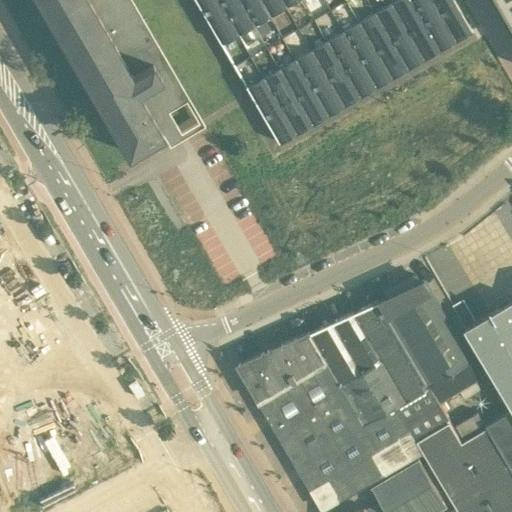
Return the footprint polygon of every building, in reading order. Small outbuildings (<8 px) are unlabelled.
[(36,0),(127,154),(161,134),(160,132),(164,129),(169,138),(176,134),(161,108),(182,95),(126,0),(36,0)] [(236,32),(217,0),(195,0),(200,7),(220,41),(236,32)] [(252,22),(239,0),(217,0),(236,32),(252,22)] [(268,13),(260,0),(239,0),(252,22),(268,13)] [(284,4),(281,0),(260,0),(268,13),(284,4)] [(389,0),(373,9),(407,68),(407,67),(407,66),(421,58),(422,59),(423,58),(389,0)] [(439,49),(409,0),(388,0),(389,0),(423,58),(423,57),(437,48),(438,49),(439,49)] [(431,0),(409,0),(439,49),(439,48),(439,47),(453,39),(454,40),(431,0)] [(457,6),(453,0),(431,0),(454,40),(455,39),(455,38),(469,30),(470,31),(471,30),(470,28),(457,6)] [(373,9),(357,19),(391,77),(392,76),(391,75),(405,67),(406,68),(407,68),(373,9)] [(391,77),(357,19),(341,28),(375,86),(376,86),(375,84),(389,76),(390,77),(391,77)] [(375,86),(341,28),(325,37),(359,95),(360,95),(359,94),(373,86),(374,87),(375,86)] [(359,95),(325,37),(309,47),(343,105),(344,104),(343,103),(357,95),(358,96),(359,95)] [(309,47),(293,56),(327,114),(328,113),(327,112),(341,104),(342,105),(343,105),(309,47)] [(327,114),(293,56),(277,65),(311,123),(312,123),(311,122),(325,113),(326,114),(327,114)] [(311,123),(277,65),(261,75),(295,133),(296,132),(295,131),(310,123),(310,124),(311,123)] [(245,84),(265,118),(277,140),(277,141),(278,142),(280,141),(279,140),(294,132),(294,133),(295,133),(261,75),(245,84)] [(2,241),(0,242),(0,267),(13,260),(2,241)] [(13,260),(0,267),(0,292),(24,279),(13,260)] [(464,440),(441,399),(466,385),(471,394),(483,387),(478,378),(481,377),(433,294),(424,278),(379,299),(355,310),(333,320),(311,330),(239,363),(242,370),(324,509),(425,452),(430,460),(460,511),(511,511),(511,298),(466,326),(511,403),(511,407),(486,424),(487,426),(464,440)] [(24,279),(0,292),(0,317),(35,297),(24,279)] [(35,297),(0,317),(0,320),(10,337),(46,316),(35,297)] [(462,297),(452,303),(467,324),(476,318),(462,297)] [(327,309),(308,317),(312,327),(332,319),(327,309)] [(46,316),(10,337),(21,356),(57,334),(46,316)] [(57,334),(21,356),(32,374),(68,353),(57,334)] [(68,353),(32,374),(43,393),(79,371),(68,353)] [(79,371),(43,393),(54,412),(90,390),(79,371)] [(7,389),(0,393),(6,404),(13,400),(7,389)] [(90,390),(54,412),(65,430),(101,409),(90,390)] [(30,401),(20,406),(26,416),(35,410),(30,401)] [(20,406),(11,412),(16,421),(26,416),(20,406)] [(101,409),(65,430),(76,449),(112,427),(101,409)] [(485,421),(479,411),(458,423),(464,434),(485,421)] [(34,417),(23,423),(27,430),(38,424),(34,417)] [(112,427),(76,449),(88,468),(124,447),(112,427)] [(15,428),(5,434),(9,441),(19,435),(15,428)] [(49,442),(30,453),(52,490),(70,479),(65,469),(59,459),(52,449),(49,442)] [(59,445),(52,449),(59,459),(65,455),(59,445)] [(30,453),(13,464),(34,500),(52,490),(30,453)] [(65,455),(59,459),(65,469),(72,465),(65,455)] [(373,485),(380,497),(385,508),(387,511),(432,511),(447,503),(420,457),(373,485)] [(13,464),(0,471),(0,482),(17,510),(34,500),(13,464)] [(120,511),(136,511),(156,501),(144,481),(113,500),(114,500),(120,511)] [(0,482),(0,511),(13,511),(17,510),(0,482)] [(162,511),(156,501),(136,511),(162,511)]
